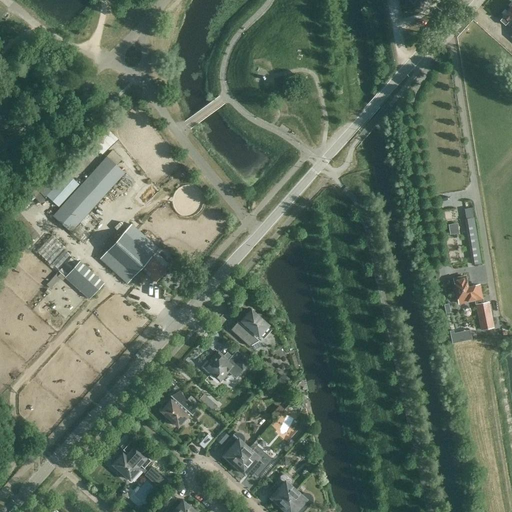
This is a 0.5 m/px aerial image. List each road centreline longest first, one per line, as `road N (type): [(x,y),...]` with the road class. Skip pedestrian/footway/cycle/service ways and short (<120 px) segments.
road 1 (tertiary): [(8,511),(469,0)]
road 2 (track): [(114,283),(14,388),(15,456),(0,482)]
road 3 (unknown): [(127,71),(0,204)]
